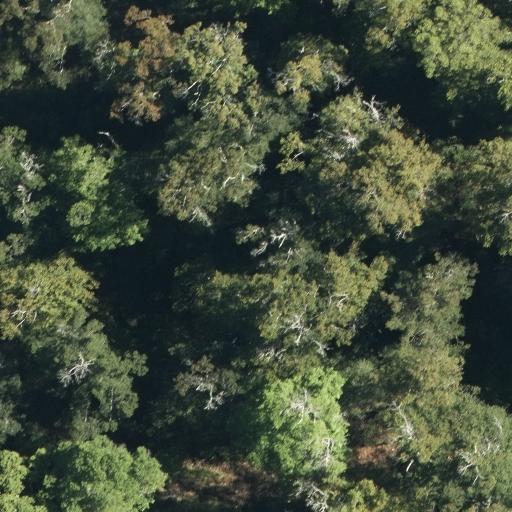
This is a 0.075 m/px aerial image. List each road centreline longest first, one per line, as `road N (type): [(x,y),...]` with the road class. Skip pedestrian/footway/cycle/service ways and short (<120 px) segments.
road 1 (track): [(511,476),(192,511)]
road 2 (track): [(184,511),(0,480)]
